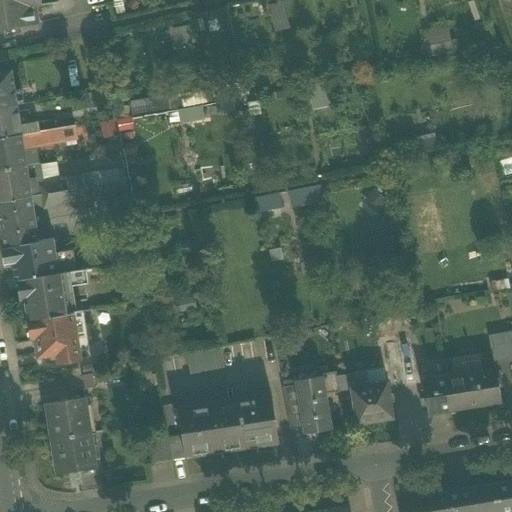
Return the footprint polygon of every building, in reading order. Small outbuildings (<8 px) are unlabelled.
[(0,0),(0,31),(4,31),(3,29),(38,23),(35,5),(41,4),(40,0),(0,0)] [(447,24),(422,32),(430,56),(455,48),(447,24)] [(0,108),(17,105),(11,70),(0,72),(0,108)] [(180,122),(204,118),(202,104),(178,108),(180,122)] [(0,108),(0,138),(21,135),(20,127),(17,105),(0,108)] [(24,124),(20,127),(21,135),(21,136),(29,134),(29,133),(39,131),(37,120),(24,124)] [(73,126),(53,129),(55,143),(75,140),(73,127),(73,126)] [(73,127),(75,140),(84,138),(82,126),(73,127)] [(29,134),(31,148),(55,143),(53,129),(39,131),(29,133),(29,134)] [(0,138),(0,170),(26,166),(21,136),(21,135),(0,138)] [(38,164),(26,166),(28,179),(32,178),(34,188),(30,189),(31,197),(39,196),(36,182),(40,182),(38,164)] [(0,170),(0,201),(31,197),(30,189),(34,188),(32,178),(28,179),(26,166),(0,170)] [(36,182),(39,196),(67,191),(87,188),(87,187),(85,175),(40,182),(36,182)] [(121,182),(94,186),(97,199),(101,221),(123,217),(127,212),(121,182)] [(89,200),(97,199),(94,186),(87,187),(87,188),(89,200)] [(89,201),(89,200),(87,188),(67,191),(69,204),(89,201)] [(69,204),(67,191),(39,196),(41,208),(41,210),(43,210),(69,206),(69,204)] [(33,210),(41,208),(39,196),(31,197),(33,210)] [(0,201),(0,234),(36,228),(33,210),(31,197),(0,201)] [(0,234),(0,244),(0,247),(38,241),(36,228),(0,234)] [(17,279),(17,280),(59,274),(55,254),(53,239),(38,241),(0,247),(4,267),(14,265),(16,280),(17,279)] [(55,254),(59,274),(62,274),(70,273),(74,272),(71,251),(55,254)] [(85,271),(74,272),(70,273),(72,286),(87,284),(85,271)] [(70,273),(62,274),(65,294),(71,293),(70,286),(72,286),(70,273)] [(28,319),(28,320),(68,314),(65,294),(62,274),(59,274),(17,280),(20,300),(24,299),(28,319)] [(72,302),(71,293),(65,294),(68,314),(76,313),(75,311),(74,302),(72,302)] [(88,357),(85,339),(85,338),(76,340),(74,328),(83,327),(83,326),(80,311),(75,311),(76,313),(68,314),(28,320),(31,339),(35,338),(38,357),(56,354),(58,362),(79,359),(79,358),(88,357)] [(85,325),(83,326),(83,327),(74,328),(76,340),(85,338),(85,339),(89,338),(92,336),(93,334),(93,331),(92,328),(90,326),(88,325),(85,325)] [(511,330),(492,335),(496,359),(511,355),(511,330)] [(408,340),(396,342),(404,385),(416,383),(408,340)] [(393,387),(404,385),(396,342),(385,344),(393,387)] [(182,354),(186,374),(222,367),(218,347),(182,354)] [(139,366),(141,377),(151,375),(149,364),(139,366)] [(446,373),(447,378),(448,378),(453,409),(501,401),(495,370),(464,375),(464,371),(446,373)] [(319,375),(320,377),(323,376),(326,393),(338,391),(336,377),(337,377),(336,372),(319,375)] [(364,372),(337,377),(336,377),(338,391),(350,389),(350,387),(367,384),(364,372)] [(68,378),(70,392),(94,388),(92,374),(68,378)] [(332,429),(326,393),(323,376),(320,377),(294,381),(295,386),(302,428),(303,434),(332,429)] [(428,413),(453,409),(448,378),(447,378),(422,382),(428,413)] [(387,381),(367,384),(350,387),(350,389),(357,425),(394,418),(387,381)] [(282,388),(290,430),(302,428),(295,386),(282,388)] [(181,436),(184,457),(185,457),(279,443),(271,395),(270,395),(178,409),(177,409),(181,436)] [(46,404),(52,439),(90,433),(85,398),(46,404)] [(95,469),(90,433),(52,439),(57,475),(95,469)] [(181,436),(168,438),(173,461),(186,458),(185,457),(184,457),(181,436)] [(147,465),(173,461),(168,438),(143,442),(147,465)] [(498,511),(511,511),(511,481),(493,484),(498,511)] [(473,511),(498,511),(493,484),(470,488),(473,511)] [(449,511),(473,511),(470,488),(446,492),(449,511)] [(424,511),(449,511),(446,492),(422,496),(424,511)] [(412,511),(424,511),(422,496),(410,498),(410,502),(412,511)] [(399,504),(400,511),(412,511),(410,502),(399,504)]
